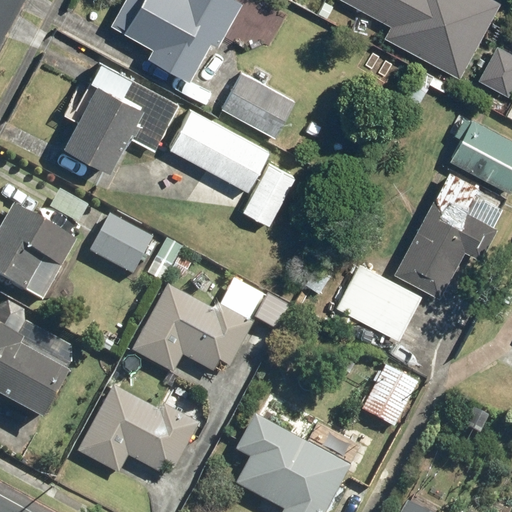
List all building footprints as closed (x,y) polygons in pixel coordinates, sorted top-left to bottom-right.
[(124,0),(111,24),(153,47),(149,56),(190,79),(211,42),(218,46),(243,1),(240,0),(124,0)] [(345,0),(392,25),(385,37),(460,77),(501,2),(497,0),(345,0)] [(67,10),(56,30),(116,62),(127,42),(67,10)] [(511,89),(511,53),(498,44),(476,78),(506,98),(511,89)] [(98,82),(65,145),(111,169),(129,135),(155,149),(180,103),(101,61),(92,79),(98,82)] [(242,72),(223,107),(276,136),(295,101),(242,72)] [(270,151),(192,109),(171,147),(249,189),(270,151)] [(463,137),(451,159),(511,192),(511,191),(511,138),(473,117),(472,119),(465,116),(456,134),(463,137)] [(295,177),(269,163),(244,210),(270,224),(295,177)] [(480,186),(450,170),(395,273),(440,297),(465,250),(482,259),(498,227),(467,211),(480,186)] [(0,276),(44,301),(78,241),(14,205),(0,230),(0,276)] [(153,238),(110,215),(90,251),(133,275),(153,238)] [(184,244),(168,236),(156,258),(173,267),(184,244)] [(272,248),(253,283),(265,290),(275,295),(294,260),(272,248)] [(423,295),(360,262),(337,307),(399,339),(423,295)] [(237,275),(220,305),(248,320),(265,290),(253,283),(237,275)] [(168,286),(132,351),(174,373),(183,356),(213,372),(219,362),(230,368),(254,324),(219,305),(216,311),(168,286)] [(0,396),(44,420),(70,373),(21,347),(24,341),(18,337),(26,322),(24,311),(8,302),(0,306),(0,396)] [(419,382),(386,365),(382,373),(380,372),(374,382),(377,383),(369,398),(366,397),(361,406),(364,408),(363,410),(395,427),(419,382)] [(114,387),(79,452),(119,474),(128,456),(159,473),(165,462),(176,468),(200,424),(165,405),(161,412),(114,387)] [(326,511),(351,468),(255,416),(236,451),(251,459),(236,485),(285,511),(283,511),(326,511)] [(426,511),(408,502),(402,511),(426,511)]
